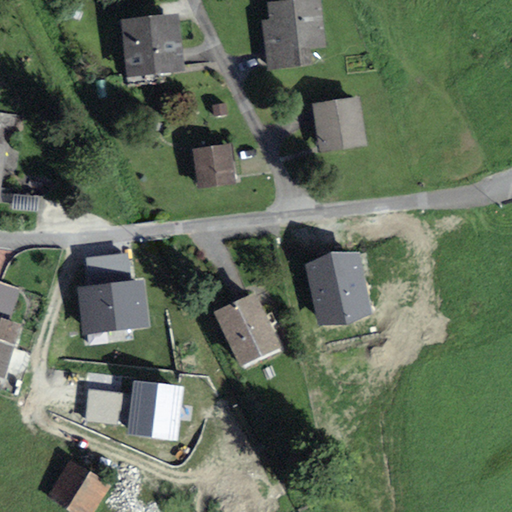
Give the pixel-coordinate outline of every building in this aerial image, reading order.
[(320,1),(268,7),(270,23),(262,24),(268,75),(310,70),(309,54),(326,52),(320,1)] [(178,19),(120,26),(126,82),(184,76),(178,19)] [(366,151),(360,102),(313,108),(319,157),(366,151)] [(237,187),(230,149),(192,156),(199,194),(237,187)] [(143,285),(78,293),(84,341),(149,333),(143,285)] [(255,299),(218,318),(245,372),(283,353),(255,299)] [(0,378),(3,380),(20,328),(1,322),(0,324),(0,378)] [(187,391),(133,383),(125,438),(178,446),(187,391)] [(64,511),(96,511),(110,488),(69,464),(47,502),(64,511)]
